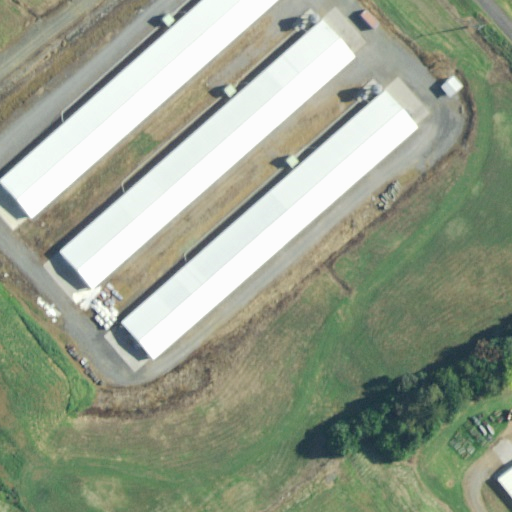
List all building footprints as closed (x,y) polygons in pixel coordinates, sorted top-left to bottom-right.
[(204,0),(2,175),(39,217),(290,0),(204,0)] [(337,10),(69,241),(105,283),(373,52),(337,10)] [(403,81),(135,313),(171,355),(439,123),(403,81)] [(370,221),(362,226),(373,243),(381,237),(370,221)] [(356,227),(349,234),(362,250),(370,244),(356,227)] [(354,248),(345,236),(333,246),(342,257),(354,248)] [(511,460),(493,476),(511,499),(511,460)] [(362,511),(335,476),(289,511),(362,511)]
